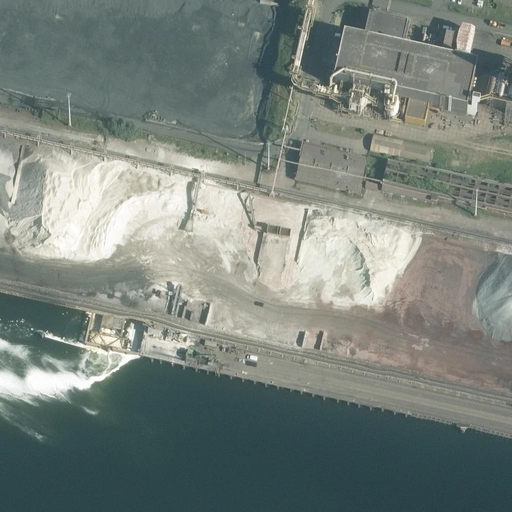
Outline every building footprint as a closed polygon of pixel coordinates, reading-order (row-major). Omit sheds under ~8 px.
[(407,26),(369,18),(362,45),(343,41),(333,87),(408,104),(404,122),(424,127),(428,108),(466,117),(476,71),(438,62),(439,61),(419,56),(419,58),(401,54),(407,26)] [(453,54),(454,50),(454,49),(452,48),(451,48),(450,48),(451,46),(454,47),(455,45),(455,44),(456,42),(452,41),(452,38),(447,36),(442,60),(447,62),(449,53),(453,54)] [(510,90),(493,86),(489,106),(506,110),(511,111),(511,90),(510,90)] [(334,97),(334,101),(333,105),(332,108),(338,109),(342,91),(336,90),(335,94),(334,97)] [(432,149),(373,136),(370,151),(428,164),(432,149)] [(367,160),(303,146),(296,180),(359,195),(367,160)] [(426,173),(399,167),(395,166),(387,164),(386,167),(385,171),(383,180),(382,188),(382,189),(381,193),(384,193),(388,194),(408,199),(436,205),(437,201),(464,206),(464,207),(468,207),(469,208),(482,211),(483,211),(511,217),(511,192),(500,189),(497,189),(488,187),(489,186),(487,186),(487,187),(475,184),(470,183),(437,175),(426,173)] [(338,356),(318,351),(316,358),(336,363),(338,356)]
